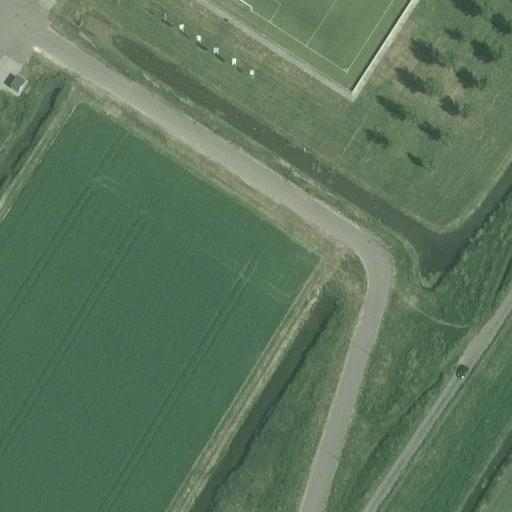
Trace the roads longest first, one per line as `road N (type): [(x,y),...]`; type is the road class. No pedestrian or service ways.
road 1 (unclassified): [(310,511),(374,303),(371,258),(357,236),(0,11)]
road 2 (unclassified): [(369,511),(511,300)]
